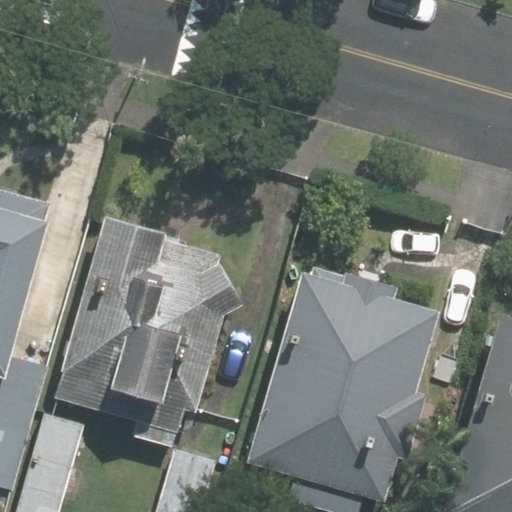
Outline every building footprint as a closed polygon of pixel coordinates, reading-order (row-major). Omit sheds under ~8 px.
[(0,494),(7,497),(42,375),(0,362),(0,354),(41,215),(0,202),(0,494)] [(188,414),(216,316),(235,306),(217,268),(220,258),(153,239),(155,236),(97,220),(46,400),(136,427),(133,435),(171,446),(181,413),(188,414)] [(288,275),(235,465),(294,483),(290,496),(346,511),(350,497),(376,505),(388,461),(395,464),(413,401),(405,399),(429,317),(384,304),(388,291),(336,276),(333,288),(288,275)] [(511,511),(511,332),(485,325),(431,511),(511,511)] [(51,511),(75,428),(37,417),(10,511),(51,511)] [(193,511),(206,465),(160,452),(143,511),(193,511)]
